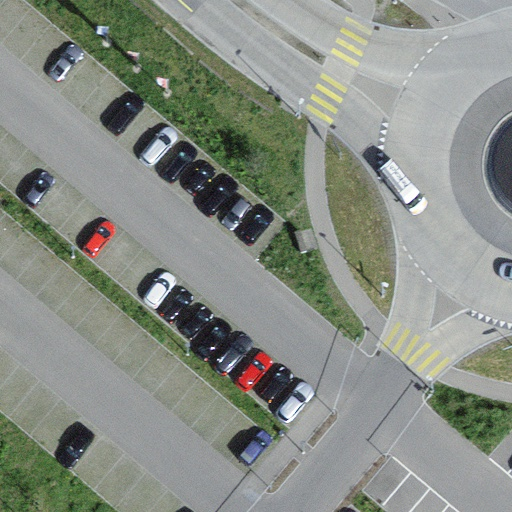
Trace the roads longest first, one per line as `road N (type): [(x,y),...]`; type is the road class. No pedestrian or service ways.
road 1 (primary): [(196,0),(341,106),(415,176)]
road 2 (residential): [(293,511),(413,353)]
road 3 (primary): [(459,69),(369,52),(278,0)]
road 4 (residential): [(428,224),(413,353)]
